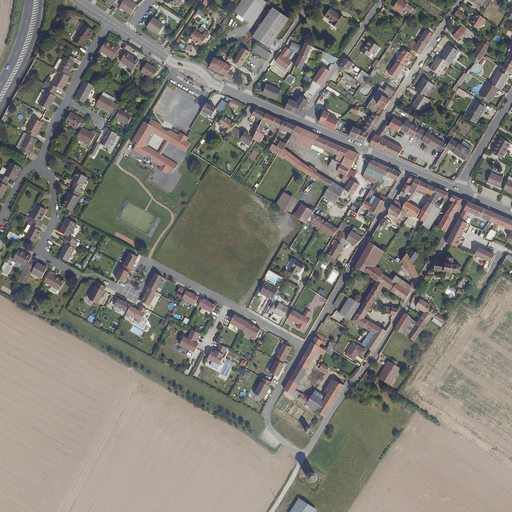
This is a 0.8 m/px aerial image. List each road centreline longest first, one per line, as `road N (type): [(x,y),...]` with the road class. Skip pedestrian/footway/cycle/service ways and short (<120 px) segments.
road 1 (residential): [(306,347),(267,415),(302,458),(374,358),(469,195)]
road 2 (residential): [(407,168),(306,347)]
road 3 (residential): [(362,149),(462,0)]
road 4 (residential): [(306,125),(311,102),(381,0)]
road 5 (residential): [(39,163),(50,175),(57,215),(45,257),(82,275)]
road 6 (secondary): [(128,33),(243,98)]
road 7 (residential): [(243,98),(313,0)]
